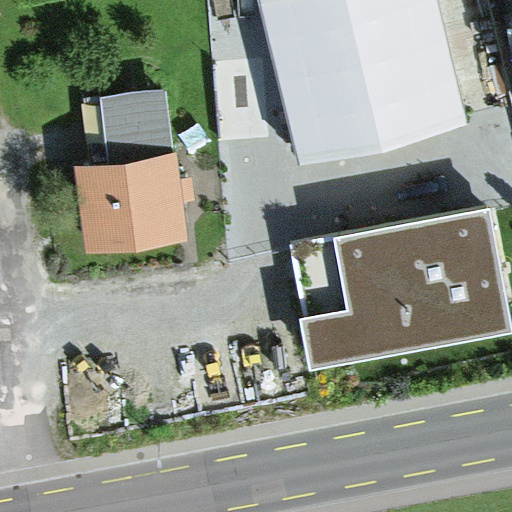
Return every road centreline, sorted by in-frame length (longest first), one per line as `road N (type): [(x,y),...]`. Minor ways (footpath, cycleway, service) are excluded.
road 1 (primary): [(68,511),(511,430)]
road 2 (unknown): [(36,511),(21,280),(25,115)]
